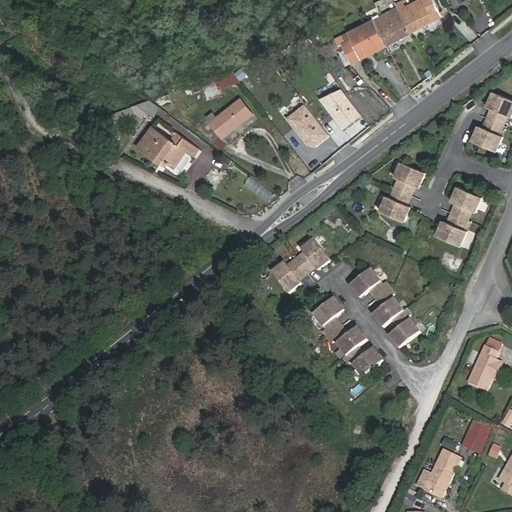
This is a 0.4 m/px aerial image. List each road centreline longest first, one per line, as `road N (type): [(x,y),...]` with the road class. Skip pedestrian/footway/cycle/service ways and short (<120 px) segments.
road 1 (tertiary): [(0,446),(511,40)]
road 2 (track): [(0,55),(36,127),(262,239)]
road 3 (residential): [(429,402),(477,291)]
road 4 (track): [(378,511),(429,402)]
